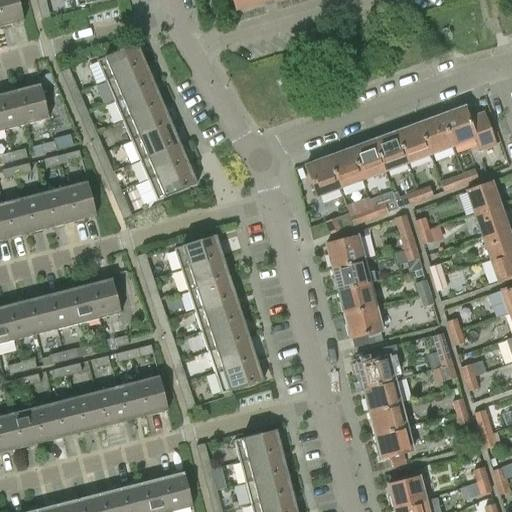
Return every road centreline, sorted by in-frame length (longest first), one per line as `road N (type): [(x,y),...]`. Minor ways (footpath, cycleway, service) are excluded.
road 1 (residential): [(0,482),(323,400)]
road 2 (residential): [(271,204),(0,274)]
road 3 (residential): [(256,165),(363,116),(497,72)]
road 4 (residential): [(323,400),(271,204)]
road 5 (residential): [(192,49),(367,0)]
road 6 (residential): [(0,60),(173,12)]
road 7 (residential): [(256,165),(192,49)]
